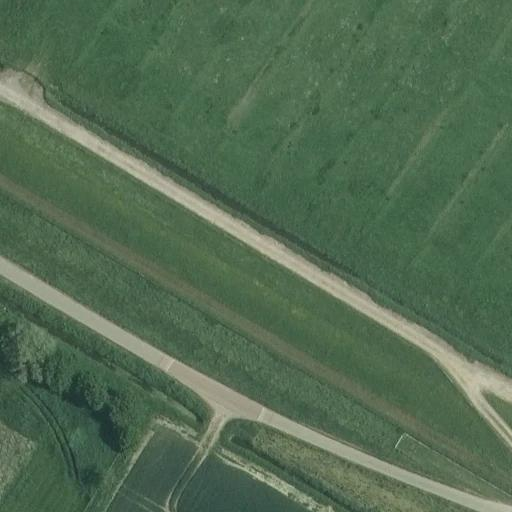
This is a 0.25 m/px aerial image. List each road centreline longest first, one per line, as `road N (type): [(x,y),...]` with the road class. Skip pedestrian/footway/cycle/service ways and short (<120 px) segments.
road 1 (track): [(0,96),(511,400)]
road 2 (unclassified): [(492,511),(228,401),(0,266)]
